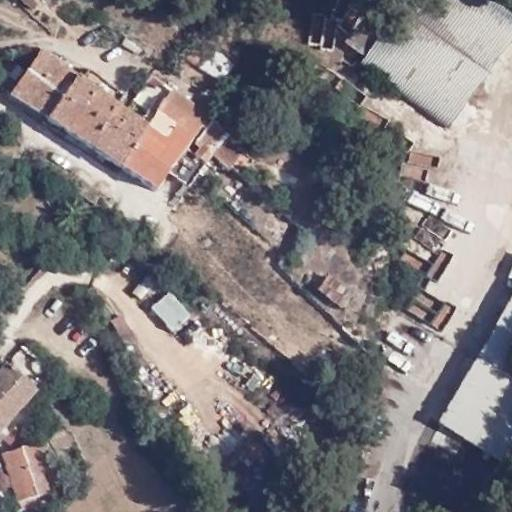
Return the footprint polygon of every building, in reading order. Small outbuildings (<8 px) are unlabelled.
[(360,63),(448,126),(511,37),(511,13),(493,0),(404,0),(377,39),(356,24),(343,42),(364,57),(360,63)] [(0,82),(114,162),(106,95),(39,47),(22,70),(12,63),(0,81),(0,82)] [(114,162),(114,163),(155,191),(201,125),(163,98),(146,123),(106,95),(114,162)] [(208,120),(192,142),(199,147),(193,155),(204,164),(209,155),(231,171),(243,151),(208,120)] [(318,287),(340,309),(356,293),(334,271),(318,287)] [(173,289),(150,304),(167,331),(190,316),(173,289)] [(511,298),(438,424),(511,467),(511,463),(511,298)] [(35,390),(8,365),(0,373),(0,437),(7,432),(1,425),(35,390)] [(12,498),(49,490),(40,446),(2,453),(12,498)] [(469,454),(454,480),(486,498),(501,472),(469,454)]
